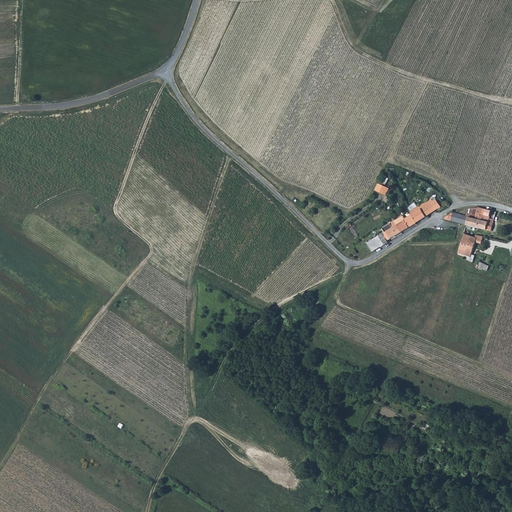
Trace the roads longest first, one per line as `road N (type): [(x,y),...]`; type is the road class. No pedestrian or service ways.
road 1 (unclassified): [(170,63),(170,82),(196,124),(355,266)]
road 2 (unclassified): [(0,110),(109,94),(170,63)]
